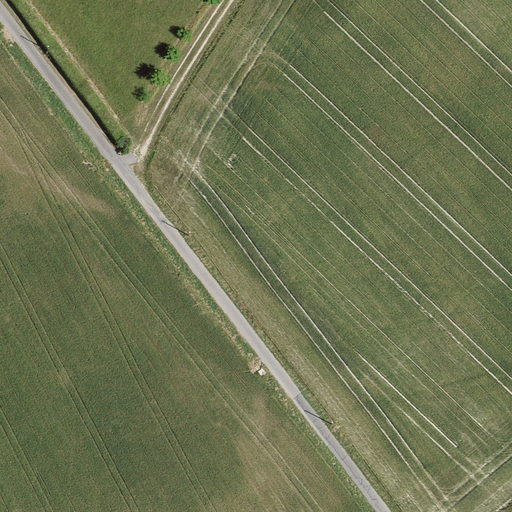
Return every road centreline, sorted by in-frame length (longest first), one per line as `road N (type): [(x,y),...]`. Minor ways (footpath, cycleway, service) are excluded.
road 1 (residential): [(0,13),(376,511)]
road 2 (track): [(237,0),(123,177)]
